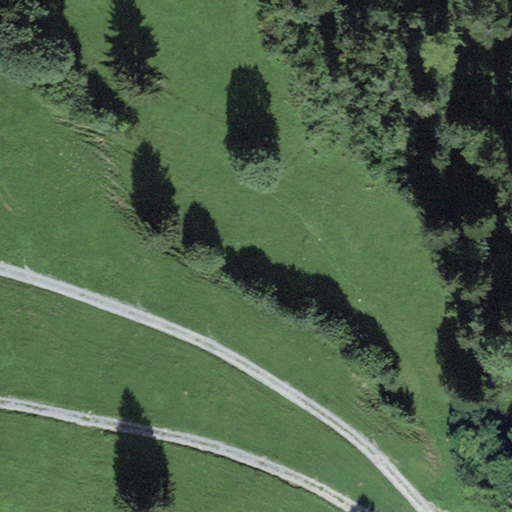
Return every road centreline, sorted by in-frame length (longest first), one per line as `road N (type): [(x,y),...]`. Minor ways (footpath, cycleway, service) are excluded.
road 1 (track): [(0,269),(184,326),(263,367),(410,479),(431,511)]
road 2 (track): [(0,401),(211,448),(317,487),(359,511)]
